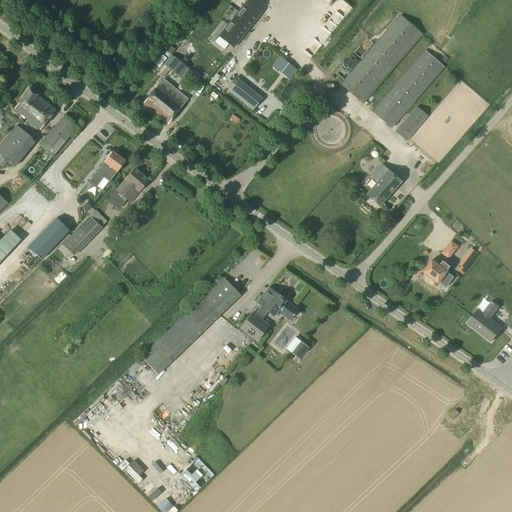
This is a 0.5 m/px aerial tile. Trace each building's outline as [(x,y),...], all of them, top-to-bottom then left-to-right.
[(262,12),(248,1),(238,13),(252,24),(262,12)] [(252,24),(238,13),(228,25),(243,36),(252,24)] [(340,85),(363,104),(423,35),(399,16),(340,85)] [(243,36),(228,25),(219,37),(233,48),(243,36)] [(372,112),(391,129),(444,68),(424,51),(372,112)] [(171,85),(186,67),(174,57),(159,75),(171,85)] [(210,83),(213,86),(220,77),(217,74),(210,83)] [(262,98),(238,79),(229,90),(253,109),(262,98)] [(144,103),(168,124),(184,105),(159,85),(144,103)] [(15,109),(40,129),(55,111),(36,96),(37,95),(29,88),(16,103),(18,105),(15,109)] [(395,132),(406,141),(427,116),(416,107),(395,132)] [(39,145),(52,156),(78,126),(65,115),(39,145)] [(0,144),(0,164),(3,167),(8,161),(15,167),(35,142),(15,126),(0,144)] [(84,132),(0,226),(0,264),(103,149),(84,132)] [(88,183),(94,188),(110,167),(117,172),(125,161),(112,152),(88,183)] [(366,195),(379,206),(401,181),(381,164),(370,176),(377,182),(366,195)] [(108,201),(113,205),(122,195),(130,202),(139,192),(148,181),(134,169),(124,180),(125,180),(108,201)] [(477,191),(467,203),(476,210),(486,198),(477,191)] [(61,245),(74,257),(101,228),(89,216),(61,245)] [(27,247),(41,260),(69,231),(55,218),(27,247)] [(440,254),(448,259),(458,246),(450,241),(440,254)] [(465,257),(459,265),(466,270),(471,262),(465,257)] [(438,266),(431,261),(423,272),(437,283),(438,281),(446,287),(453,277),(446,272),(446,271),(449,267),(442,261),(438,266)] [(140,357),(157,375),(240,296),(223,278),(140,357)] [(253,313),(241,327),(256,340),(268,325),(261,320),(268,311),(274,316),(275,314),(278,316),(280,313),(289,320),(293,316),(294,315),(297,310),(288,303),(287,305),(284,302),(285,301),(268,288),(257,302),(262,306),(255,315),(253,313)] [(468,323),(492,341),(502,328),(490,319),(499,306),(492,301),(483,313),(478,310),(468,323)] [(287,326),(274,340),(282,347),(295,333),(287,326)] [(300,359),(308,348),(300,342),(292,353),(300,359)] [(197,457),(179,474),(197,492),(201,487),(197,483),(205,475),(209,479),(214,475),(197,457)] [(145,485),(149,481),(139,473),(135,478),(145,485)]
